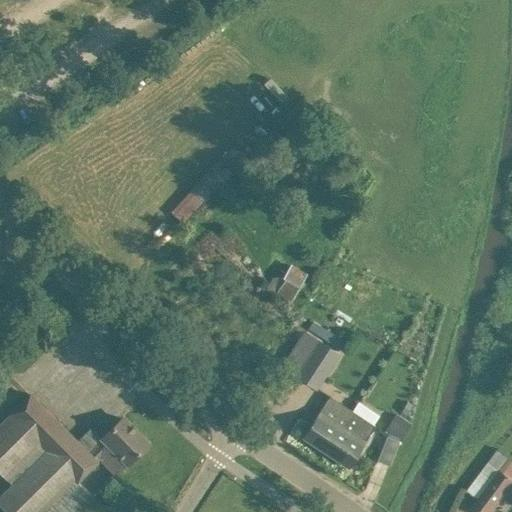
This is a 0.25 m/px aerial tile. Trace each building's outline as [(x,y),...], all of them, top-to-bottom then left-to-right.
[(202,203),(233,174),(220,160),(189,189),(202,203)] [(289,264),(274,290),(291,300),(306,273),(289,264)] [(319,340),(297,375),(316,387),(339,353),(319,340)] [(0,421),(0,474),(10,484),(0,493),(0,506),(5,511),(75,511),(92,496),(83,487),(77,481),(83,474),(96,462),(96,461),(87,452),(76,441),(29,393),(15,407),(0,421)] [(407,404),(401,414),(406,417),(412,407),(407,404)] [(313,421),(302,438),(347,467),(358,451),(375,425),(374,424),(360,415),(351,427),(322,408),(313,421)] [(397,414),(385,431),(400,442),(412,424),(397,414)] [(122,418),(87,452),(96,461),(98,459),(115,476),(147,444),(122,418)] [(471,507),(476,511),(490,511),(511,482),(511,477),(506,473),(511,465),(511,459),(499,450),(491,461),(500,467),(471,507)]
